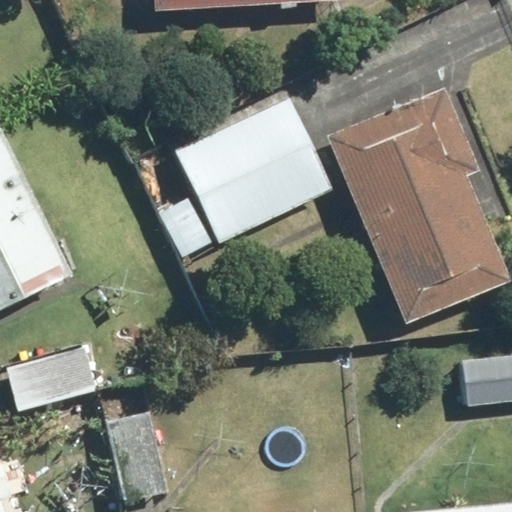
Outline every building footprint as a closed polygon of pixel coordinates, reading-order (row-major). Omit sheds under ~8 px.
[(158,0),(159,8),(301,0),(158,0)] [(449,85),(330,134),(409,323),(511,280),(511,274),(470,173),(483,168),(449,85)] [(178,150),(223,242),(337,187),(293,94),(178,150)] [(0,310),(77,273),(5,124),(0,126),(0,310)] [(17,361),(26,403),(100,388),(91,345),(17,361)] [(511,360),(470,363),(472,398),(511,396),(511,360)] [(144,414),(111,424),(132,496),(165,487),(144,414)]
